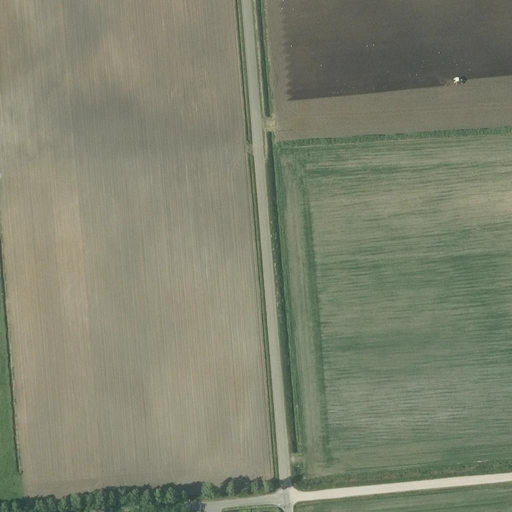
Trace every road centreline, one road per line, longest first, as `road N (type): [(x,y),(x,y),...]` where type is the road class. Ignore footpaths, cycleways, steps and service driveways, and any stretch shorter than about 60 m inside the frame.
road 1 (unclassified): [(286,498),(245,0)]
road 2 (track): [(286,498),(511,477)]
road 3 (unclassified): [(140,511),(286,498)]
